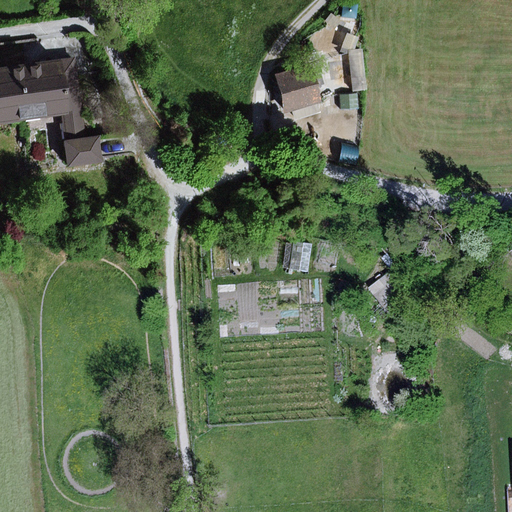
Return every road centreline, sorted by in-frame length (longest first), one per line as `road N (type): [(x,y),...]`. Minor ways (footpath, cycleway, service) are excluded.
road 1 (residential): [(182,194),(161,168),(100,26),(0,34)]
road 2 (track): [(322,0),(270,60),(262,81),(262,154)]
